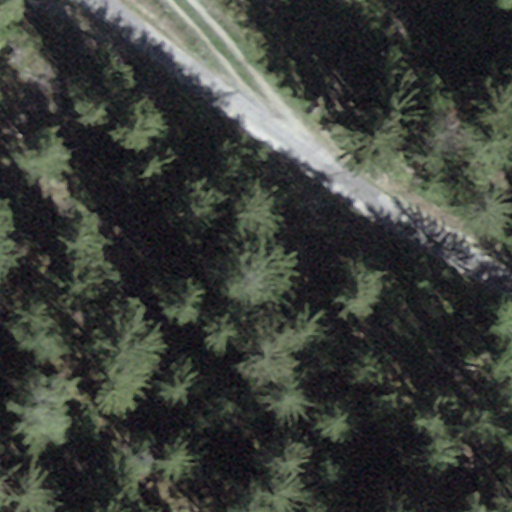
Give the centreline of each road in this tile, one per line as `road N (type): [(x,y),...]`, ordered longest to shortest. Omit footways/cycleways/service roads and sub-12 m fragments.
road 1 (unclassified): [(96,0),(381,213),(511,290)]
road 2 (track): [(280,133),(184,0)]
